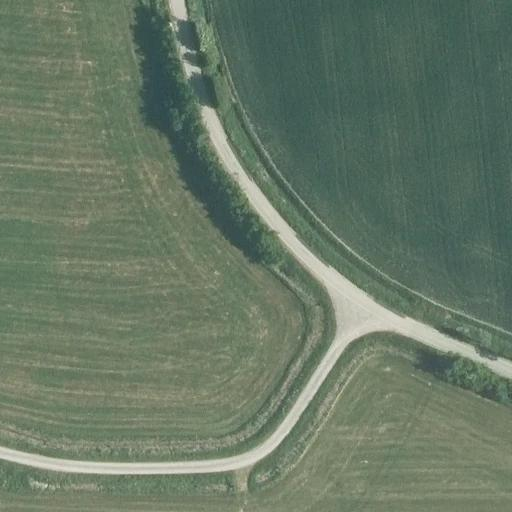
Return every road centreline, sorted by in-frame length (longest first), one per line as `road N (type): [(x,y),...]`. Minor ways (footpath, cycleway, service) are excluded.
road 1 (unclassified): [(0,451),(64,467),(245,464),(278,439),(357,308)]
road 2 (unclassified): [(357,308),(297,249),(218,140),(181,0)]
road 3 (unclassified): [(511,372),(357,308)]
